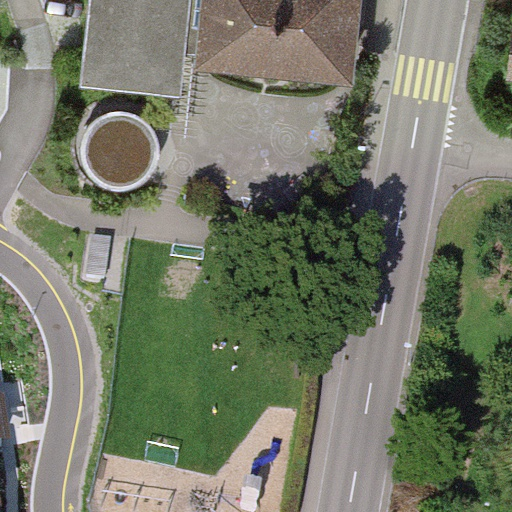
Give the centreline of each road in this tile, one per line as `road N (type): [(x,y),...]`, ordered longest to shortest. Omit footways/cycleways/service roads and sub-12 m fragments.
road 1 (tertiary): [(414,139),(352,511)]
road 2 (residential): [(51,511),(68,354),(51,307),(0,256)]
road 3 (tertiary): [(438,0),(414,139)]
